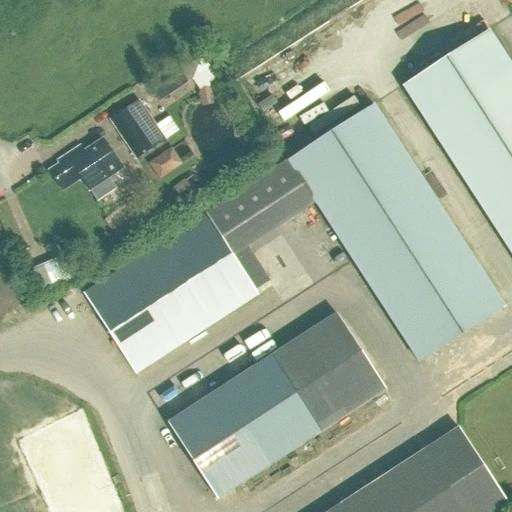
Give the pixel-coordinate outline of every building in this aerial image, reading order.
[(511,256),(511,53),(497,28),(407,82),(511,256)] [(204,55),(183,66),(196,91),(217,80),(204,55)] [(282,110),(313,102),(307,81),(277,90),(282,110)] [(128,89),(115,99),(124,109),(136,99),(128,89)] [(354,95),(309,126),(320,141),(364,110),(354,95)] [(129,108),(110,120),(137,160),(156,148),(179,132),(170,119),(156,128),(138,101),(129,108)] [(247,147),(258,140),(250,128),(239,135),(247,147)] [(122,169),(104,143),(86,155),(81,147),(56,163),(59,167),(50,173),(62,191),(81,178),(90,191),(109,178),(122,169)] [(161,179),(184,163),(171,144),(148,160),(161,179)] [(109,178),(90,191),(98,202),(117,190),(109,178)] [(186,180),(172,189),(181,202),(195,192),(186,180)] [(144,212),(135,198),(105,218),(119,239),(133,230),(128,222),(144,212)] [(206,215),(84,294),(136,375),(258,295),(257,293),(232,256),(206,215)] [(248,246),(232,256),(257,293),(272,283),(248,246)] [(34,264),(39,288),(74,280),(69,256),(34,264)] [(217,500),(385,390),(337,315),(168,425),(217,500)] [(511,511),(511,510),(469,432),(321,511),(511,511)]
